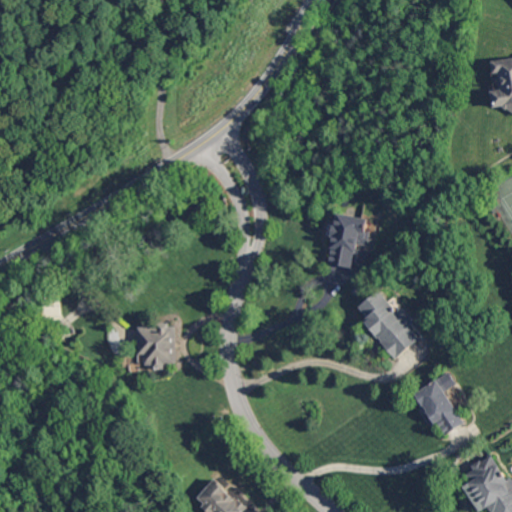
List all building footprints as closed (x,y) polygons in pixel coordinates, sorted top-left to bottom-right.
[(511,57),(495,60),(499,89),(492,90),(494,106),(509,104),(510,114),(511,114),(511,57)] [(368,232),(372,232),(369,247),(360,245),(359,250),(369,252),(366,264),(361,266),(355,265),(354,269),(331,265),(336,238),(333,237),(330,236),(332,225),(335,226),(335,225),(338,225),(340,214),(366,219),(370,222),(368,232)] [(402,316),(408,311),(417,322),(411,327),(422,340),(398,360),(384,343),(384,342),(381,338),(380,340),(365,322),(370,318),(361,308),(381,291),(402,316)] [(178,344),(178,346),(178,349),(179,366),(166,366),(166,370),(154,370),(154,365),(148,366),(148,364),(148,355),(142,355),(141,355),(141,343),(141,330),(141,328),(159,327),(159,324),(172,324),(172,327),(178,327),(178,344)] [(467,423),(448,436),(440,423),(437,425),(430,415),(429,416),(423,407),(424,406),(418,395),(439,381),(467,423)] [(510,480),(511,478),(511,511),(491,511),(489,508),(483,511),(481,511),(465,488),(473,482),(468,475),(476,470),(474,467),(483,461),(484,463),(494,456),(510,480)] [(244,511),(212,511),(206,507),(208,504),(206,502),(202,498),(212,486),(213,485),(218,479),(221,482),(222,483),(227,487),(228,488),(230,490),(231,490),(249,506),(247,508),(247,509),(244,511)]
